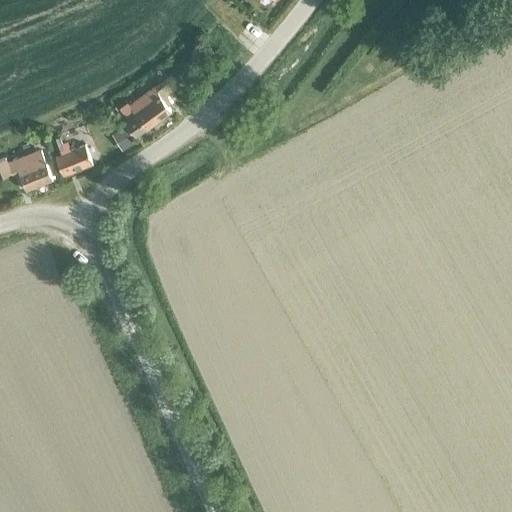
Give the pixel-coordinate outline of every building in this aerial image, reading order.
[(160,65),(152,71),(157,78),(165,72),(160,65)] [(138,133),(145,128),(146,129),(171,110),(154,87),(129,105),(127,103),(119,108),(138,133)] [(126,127),(113,134),(121,148),(134,140),(126,127)] [(62,175),(91,163),(84,145),(70,151),(67,143),(62,145),(63,149),(60,150),(61,154),(55,156),(62,175)] [(25,190),(52,179),(41,150),(7,163),(5,157),(0,159),(0,176),(11,173),(10,172),(17,169),(25,190)]
